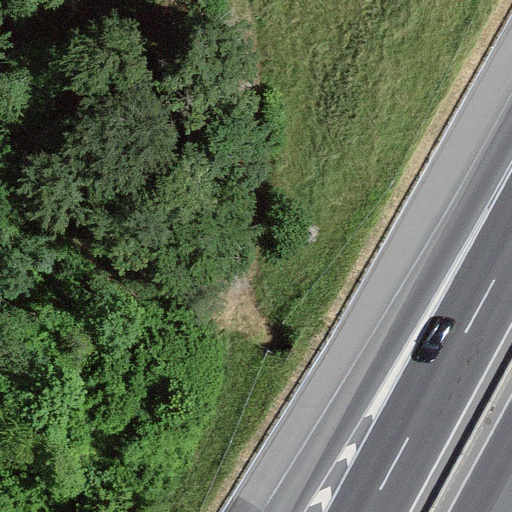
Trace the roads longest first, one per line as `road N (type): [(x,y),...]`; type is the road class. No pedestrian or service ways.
road 1 (motorway): [(511,185),(289,511)]
road 2 (track): [(268,351),(247,340),(233,311),(243,0)]
road 3 (motorway): [(511,247),(368,511)]
